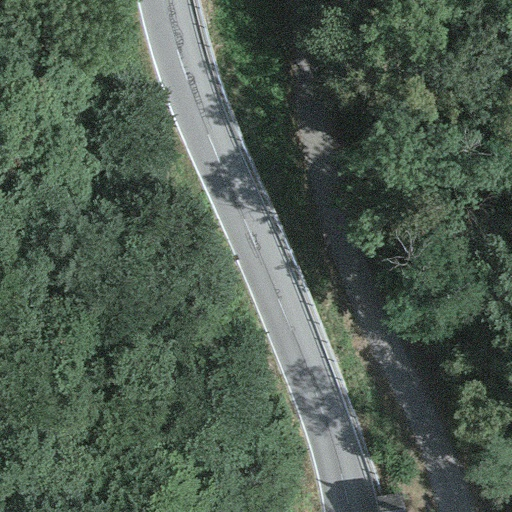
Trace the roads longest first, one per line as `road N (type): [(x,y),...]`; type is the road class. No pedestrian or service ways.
road 1 (secondary): [(161,0),(180,73),(313,395),(346,511)]
road 2 (unclassified): [(306,0),(308,97),(334,224),(452,511)]
